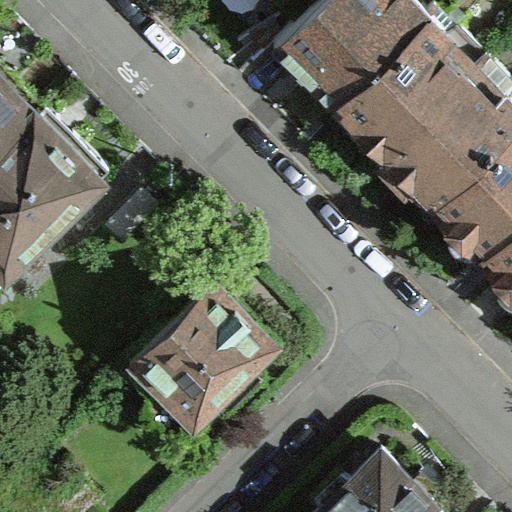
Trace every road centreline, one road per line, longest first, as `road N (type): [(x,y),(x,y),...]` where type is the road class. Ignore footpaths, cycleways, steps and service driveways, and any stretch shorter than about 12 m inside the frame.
road 1 (residential): [(438,353),(89,0)]
road 2 (residential): [(258,511),(438,353)]
